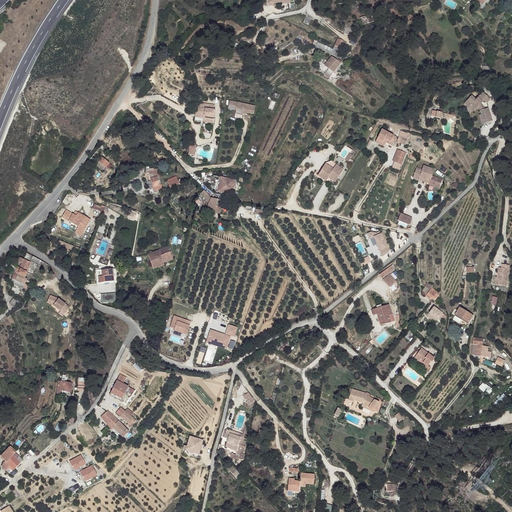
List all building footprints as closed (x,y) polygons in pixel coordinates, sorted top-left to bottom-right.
[(374,21),(371,14),(365,16),(368,23),(374,21)] [(308,25),(312,17),(307,15),(303,23),(308,25)] [(377,30),(374,21),(368,23),(365,16),(359,18),(360,21),(364,35),(377,30)] [(349,35),(352,29),(346,27),(344,33),(349,35)] [(337,56),(341,45),(344,47),(346,43),(338,39),(333,49),(318,42),(318,41),(315,40),(313,44),(316,46),(315,46),(337,56)] [(334,73),(341,62),(341,61),(338,59),(337,60),(332,57),(324,66),(328,69),(334,73)] [(331,77),(334,73),(328,69),(325,73),(327,74),(331,77)] [(485,109),(480,104),(483,102),(484,101),(486,103),(490,99),(482,92),(475,100),(471,96),(467,100),(471,104),(468,107),(473,112),(477,108),(480,111),(481,114),(479,115),(481,120),(484,119),(486,123),(492,121),(488,108),(485,109)] [(254,114),(256,106),(238,102),(236,110),(235,113),(242,115),(243,113),(243,112),(246,112),(254,114)] [(214,119),(215,110),(196,107),(195,121),(203,122),(204,118),(214,119)] [(440,118),(441,112),(432,110),(431,116),(440,118)] [(393,143),(396,137),(381,129),(376,140),(382,143),(385,138),(393,143)] [(405,145),(407,138),(402,136),(401,138),(399,137),(397,140),(400,141),(399,143),(405,145)] [(393,143),(385,138),(382,143),(376,140),(375,142),(384,146),(386,142),(392,145),(393,143)] [(402,165),(407,153),(398,150),(394,162),(402,165)] [(102,159),(99,157),(98,158),(96,157),(92,163),(96,166),(98,164),(102,159)] [(109,164),(102,159),(98,164),(105,169),(109,164)] [(336,181),(343,169),(336,165),(333,169),(328,165),(324,171),(321,170),(318,175),(326,181),(328,178),(329,176),(336,181)] [(430,181),(434,169),(423,166),(421,171),(416,169),(413,178),(419,180),(419,177),(430,181)] [(155,177),(154,172),(146,174),(148,180),(150,179),(156,177),(155,177)] [(442,180),(432,176),(429,183),(435,185),(436,182),(441,184),(442,180)] [(158,185),(156,177),(150,179),(152,187),(158,185)] [(221,177),(218,192),(233,195),(236,180),(221,177)] [(178,184),(175,178),(166,182),(168,188),(178,184)] [(203,192),(199,196),(208,205),(207,213),(209,213),(209,215),(210,215),(211,212),(211,213),(211,214),(221,216),(222,211),(210,200),(208,197),(203,192)] [(129,210),(127,218),(136,220),(138,212),(129,210)] [(91,220),(79,212),(77,215),(75,219),(78,221),(87,227),(91,220)] [(398,221),(410,224),(412,217),(400,213),(398,221)] [(388,254),(380,230),(367,235),(371,246),(367,247),(370,254),(378,251),(380,257),(388,254)] [(169,247),(148,254),(153,269),(165,264),(164,263),(173,259),(169,247)] [(39,259),(32,256),(29,261),(37,265),(39,259)] [(363,258),(364,262),(360,263),(361,266),(370,263),(369,256),(363,258)] [(30,262),(19,257),(17,261),(21,263),(19,266),(18,268),(26,272),(30,262)] [(501,270),(498,270),(497,279),(496,287),(506,289),(509,267),(502,266),(501,270)] [(26,272),(18,268),(17,270),(19,271),(18,273),(15,271),(12,278),(21,282),(23,277),(26,272)] [(102,274),(99,274),(100,284),(105,283),(105,282),(110,281),(113,280),(113,281),(118,281),(116,269),(114,269),(102,270),(102,274)] [(391,284),(388,275),(379,278),(382,288),(391,284)] [(430,289),(424,288),(423,292),(427,294),(425,297),(430,301),(432,298),(434,299),(436,297),(434,295),(436,293),(432,291),(433,289),(431,288),(430,289)] [(19,298),(13,295),(10,301),(16,304),(19,298)] [(59,298),(50,295),(48,303),(55,305),(62,310),(62,309),(66,312),(70,306),(59,298)] [(392,316),(388,305),(371,311),(373,316),(377,315),(380,327),(389,323),(388,317),(392,316)] [(445,315),(433,307),(429,314),(438,320),(439,317),(442,319),(445,315)] [(472,316),(459,307),(454,317),(467,325),(472,316)] [(413,334),(409,331),(404,338),(407,341),(413,334)] [(483,340),(473,338),(472,344),(470,359),(475,359),(480,360),(480,356),(481,350),(483,340)] [(428,357),(415,346),(408,355),(413,359),(414,358),(417,360),(416,361),(420,364),(421,364),(424,360),(424,361),(428,357)] [(497,357),(494,364),(501,366),(504,360),(497,357)] [(420,364),(416,361),(414,364),(421,370),(424,366),(421,364),(420,364)] [(125,377),(119,373),(116,380),(122,383),(125,377)] [(122,383),(116,380),(110,392),(122,397),(127,386),(122,383)] [(483,382),(478,388),(488,396),(493,390),(483,382)] [(364,392),(350,387),(346,398),(352,400),(352,399),(361,402),(360,403),(367,406),(367,408),(371,409),(371,410),(372,410),(372,409),(373,409),(374,408),(374,407),(375,406),(377,400),(367,395),(363,393),(364,392)] [(122,397),(110,392),(109,394),(121,400),(122,397)] [(503,394),(494,403),(498,407),(507,398),(503,394)] [(125,410),(121,407),(116,412),(121,416),(125,410)] [(111,413),(108,409),(101,416),(103,419),(111,413)] [(131,415),(125,410),(121,416),(124,419),(126,421),(129,422),(127,424),(130,426),(136,419),(131,415)] [(401,417),(396,411),(391,416),(396,422),(401,417)] [(117,420),(111,413),(103,419),(111,429),(113,427),(119,422),(117,420)] [(127,432),(119,422),(113,427),(121,437),(127,432)] [(230,431),(229,431),(226,439),(227,440),(225,445),(236,449),(237,447),(242,448),(244,444),(237,442),(240,435),(237,434),(230,431)] [(188,445),(187,449),(199,453),(204,439),(192,434),(188,445)] [(15,453),(10,447),(1,456),(5,460),(7,462),(10,459),(13,456),(15,453)] [(187,449),(185,448),(184,452),(198,457),(199,453),(187,449)] [(17,459),(13,456),(10,459),(17,466),(20,463),(17,459)] [(17,466),(10,459),(7,462),(14,469),(17,466)] [(7,462),(5,460),(4,462),(2,466),(6,470),(8,468),(12,471),(14,469),(7,462)] [(234,468),(230,464),(226,467),(233,475),(238,471),(234,468)] [(313,481),(314,470),(300,469),(299,477),(294,477),(294,478),(290,478),(290,481),(287,481),(287,485),(292,485),(292,489),(298,489),(299,482),(305,483),(305,480),(313,481)] [(18,495),(14,490),(8,495),(12,500),(18,495)]
